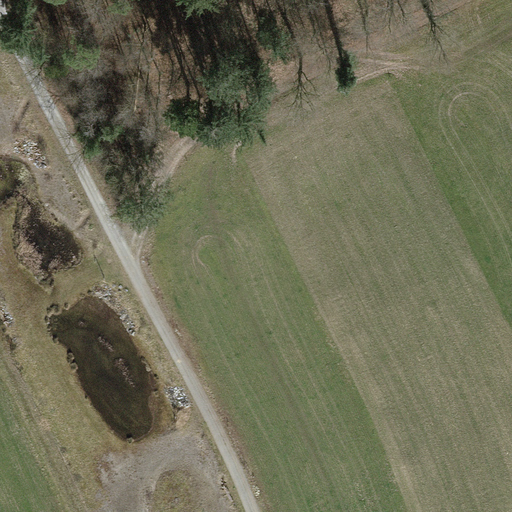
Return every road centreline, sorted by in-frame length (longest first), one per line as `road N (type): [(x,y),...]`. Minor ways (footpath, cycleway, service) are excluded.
road 1 (track): [(0,3),(253,511)]
road 2 (track): [(443,0),(194,142),(126,254)]
